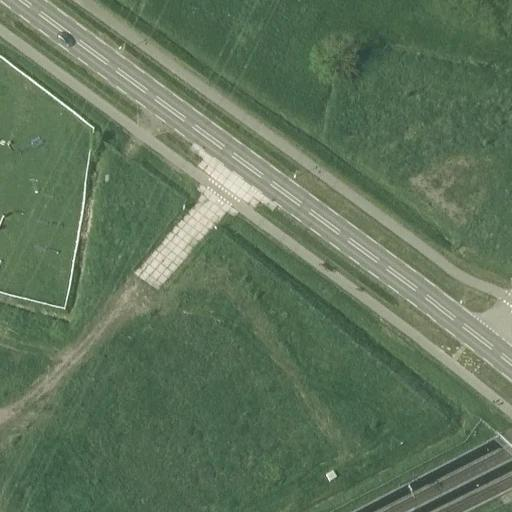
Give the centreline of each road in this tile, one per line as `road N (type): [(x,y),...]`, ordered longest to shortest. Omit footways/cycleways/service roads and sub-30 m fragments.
road 1 (secondary): [(511,364),(20,0)]
road 2 (motorway): [(0,501),(511,177)]
road 3 (motorway): [(511,130),(0,449)]
road 4 (track): [(402,0),(377,64),(316,69),(166,57),(104,28),(55,25)]
road 5 (track): [(242,163),(132,296),(0,374)]
road 6 (track): [(55,341),(122,488),(110,511)]
road 7 (track): [(377,64),(455,89),(491,124),(511,175)]
